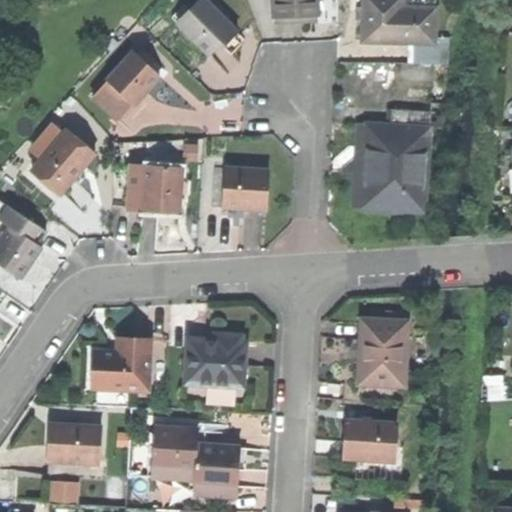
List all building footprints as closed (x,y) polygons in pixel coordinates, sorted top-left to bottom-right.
[(192,8),(179,20),(209,51),(219,41),(235,25),(210,0),(191,0),(188,4),(192,8)] [(274,0),(275,16),(296,16),(320,15),(319,0),(274,0)] [(365,0),(365,23),(365,41),(415,42),(437,43),(437,37),(437,8),(406,7),(405,0),(365,0)] [(175,16),(179,20),(192,8),(188,4),(175,16)] [(239,30),(235,25),(219,41),(223,45),(231,38),(239,30)] [(454,37),(437,37),(437,43),(415,42),(415,61),(453,62),(454,37)] [(145,49),(140,55),(153,67),(159,61),(145,49)] [(110,79),(137,103),(146,93),(162,76),(153,67),(140,55),(135,51),(110,79)] [(122,120),(137,103),(110,79),(95,95),(122,120)] [(363,185),(362,209),(428,212),(432,104),(426,103),(425,112),(393,111),(392,125),(366,124),(365,138),(363,185)] [(33,167),(61,192),(79,171),(96,152),(68,127),(33,167)] [(128,207),(144,207),(145,164),(129,164),(128,207)] [(144,207),(144,211),(160,211),(178,211),(179,165),(145,164),(144,207)] [(226,169),(225,208),(245,208),(266,209),(267,171),(226,169)] [(0,219),(11,226),(38,244),(47,229),(0,199),(0,219)] [(0,242),(0,264),(21,278),(32,261),(42,246),(38,244),(11,226),(0,242)] [(361,350),(360,384),(406,386),(408,322),(362,320),(361,350)] [(189,338),(187,383),(245,385),(247,333),(231,332),(216,331),(216,339),(189,338)] [(132,387),(150,388),(151,336),(126,336),(126,349),(119,349),(99,349),(99,367),(99,387),(132,387)] [(132,406),(132,387),(99,387),(98,406),(132,406)] [(398,421),(347,418),(346,437),(344,457),(396,459),(398,421)] [(46,442),(46,461),(99,463),(100,425),(46,424),(46,442)] [(194,486),(239,487),(240,469),(236,469),(236,461),(237,450),(197,449),(198,431),(155,429),(153,467),(195,468),(194,486)] [(51,478),(51,502),(81,501),(81,478),(51,478)]
